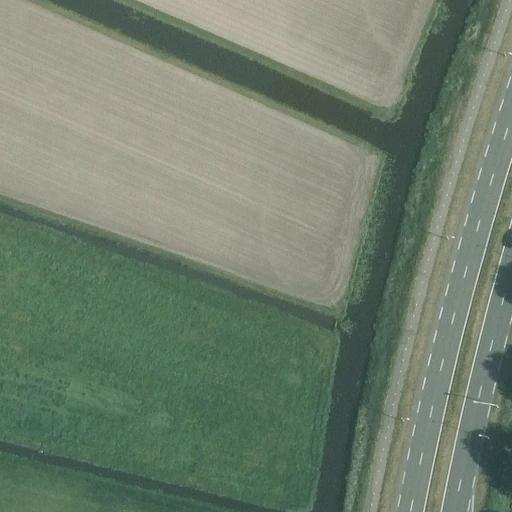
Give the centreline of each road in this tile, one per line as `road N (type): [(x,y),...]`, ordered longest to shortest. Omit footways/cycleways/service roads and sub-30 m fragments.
road 1 (primary): [(511,103),(470,234),(405,511)]
road 2 (primary): [(454,511),(511,260)]
